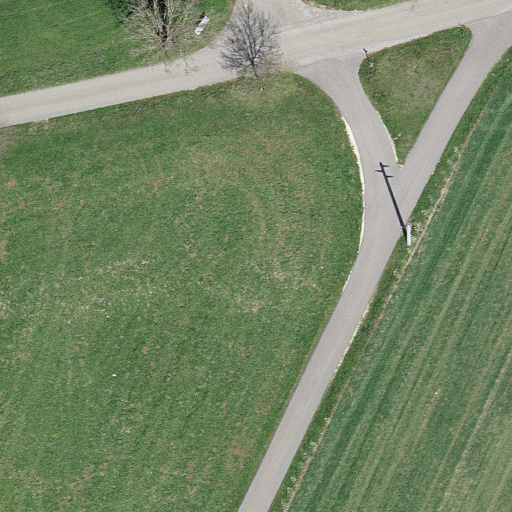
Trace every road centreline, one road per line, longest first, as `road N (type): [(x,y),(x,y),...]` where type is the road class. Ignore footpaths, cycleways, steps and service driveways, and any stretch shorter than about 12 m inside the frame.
road 1 (unclassified): [(392,207),(246,511)]
road 2 (unclassified): [(278,51),(0,109)]
road 3 (unclassified): [(506,0),(392,207)]
road 4 (unclassified): [(392,207),(356,115),(312,43)]
road 5 (unclassified): [(473,0),(312,43)]
